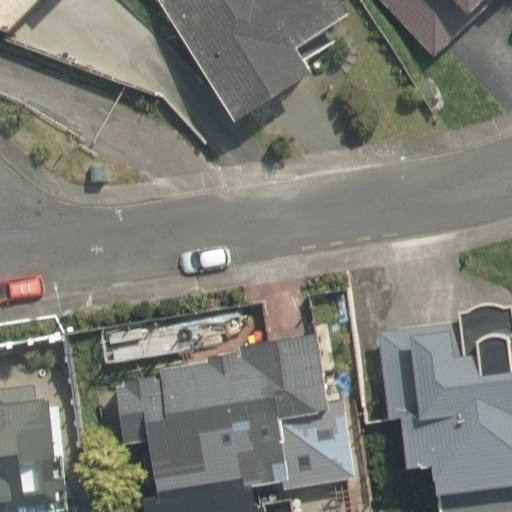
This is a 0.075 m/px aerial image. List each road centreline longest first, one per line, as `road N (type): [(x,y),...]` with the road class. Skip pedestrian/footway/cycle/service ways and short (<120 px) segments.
road 1 (residential): [(0,226),(230,222),(380,207),(511,161)]
road 2 (track): [(0,82),(167,151),(230,222)]
